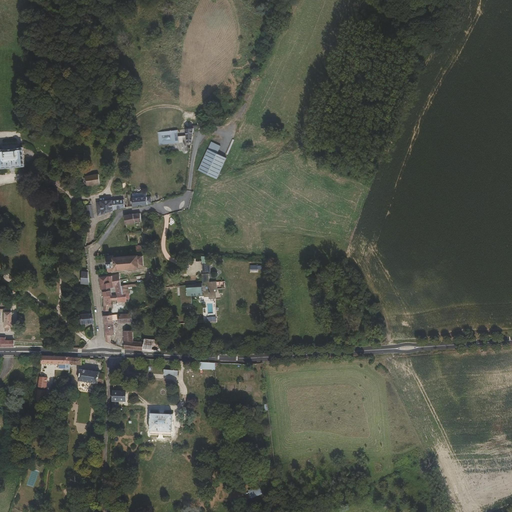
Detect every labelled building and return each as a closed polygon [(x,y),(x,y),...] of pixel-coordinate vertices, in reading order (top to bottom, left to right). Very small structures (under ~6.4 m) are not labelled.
[(156,145),(176,143),(175,130),(155,132),(156,145)] [(214,142),(201,170),(220,178),(229,158),(221,154),(225,146),(214,142)] [(0,149),(0,168),(22,165),(19,146),(3,149),(0,149)] [(98,175),(85,176),(85,184),(99,184),(98,175)] [(157,195),(136,198),(137,206),(147,205),(158,202),(157,195)] [(101,202),(103,215),(115,211),(119,210),(121,209),(130,207),(129,200),(117,201),(117,200),(105,201),(106,201),(101,202)] [(92,205),(87,206),(90,219),(95,218),(92,205)] [(127,226),(143,224),(141,214),(125,216),(127,226)] [(106,265),(110,265),(111,271),(116,270),(116,268),(141,267),(141,266),(145,266),(144,255),(139,255),(139,254),(130,254),(115,256),(115,254),(109,254),(109,259),(106,259),(106,265)] [(258,265),(250,265),(250,273),(259,273),(258,265)] [(184,283),(185,301),(194,300),(194,290),(200,289),(200,291),(207,291),(207,292),(211,292),(211,294),(217,294),(217,287),(216,287),(216,285),(218,285),(217,278),(212,279),(212,280),(210,280),(209,271),(205,271),(206,280),(199,281),(199,283),(193,284),(193,282),(184,283)] [(83,272),(81,284),(90,285),(89,273),(83,272)] [(118,287),(121,284),(120,281),(118,281),(113,281),(100,283),(101,296),(103,296),(114,295),(114,292),(111,292),(110,287),(118,287)] [(121,295),(117,295),(114,295),(103,296),(103,311),(108,310),(108,304),(111,304),(111,302),(119,301),(119,302),(120,302),(120,303),(127,302),(126,295),(129,294),(129,289),(129,285),(120,286),(121,292),(121,295)] [(81,316),(82,324),(94,323),(93,314),(81,316)] [(117,323),(132,321),(131,314),(116,316),(117,323)] [(110,334),(114,333),(113,316),(103,316),(104,339),(110,342),(110,334)] [(142,351),(142,349),(159,350),(159,341),(144,340),(144,344),(134,342),(133,331),(124,332),(125,348),(142,351)] [(0,346),(14,347),(13,340),(5,340),(5,338),(0,337),(0,346)] [(168,352),(169,341),(159,341),(159,350),(159,352),(168,352)] [(64,373),(68,373),(70,365),(64,364),(64,358),(41,357),(40,365),(46,365),(64,366),(64,373)] [(70,365),(82,367),(83,358),(71,358),(70,365)] [(98,383),(104,384),(105,374),(99,374),(99,372),(80,369),(78,381),(97,384),(98,383)] [(126,392),(112,391),(112,400),(126,401),(126,392)] [(170,437),(171,414),(149,413),(148,436),(157,436),(158,431),(161,431),(161,437),(170,437)]
